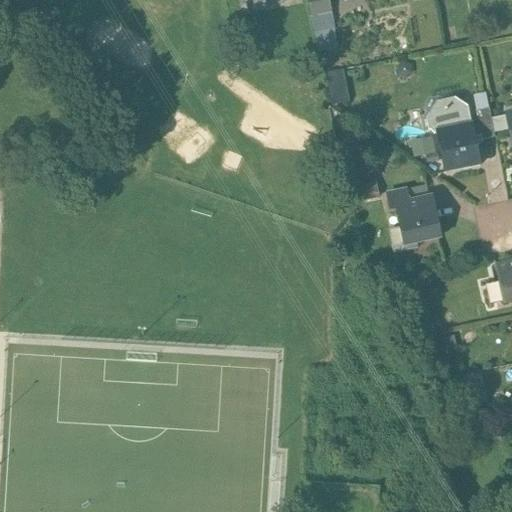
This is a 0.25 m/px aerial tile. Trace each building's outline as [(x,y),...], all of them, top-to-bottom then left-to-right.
[(240,0),(243,14),(265,10),(262,0),(240,0)] [(329,0),(308,0),(311,16),(310,16),(314,34),(336,29),(329,0)] [(345,69),(329,72),(335,104),(350,102),(345,69)] [(455,98),(453,101),(448,109),(447,109),(444,109),(445,111),(429,114),(426,119),(429,130),(433,133),(437,133),(445,173),(479,165),(468,107),(455,98)] [(494,134),(491,119),(489,109),(476,112),(482,136),(494,134)] [(509,131),(506,116),(491,119),(494,134),(509,131)] [(432,137),(412,142),(416,157),(437,152),(432,137)] [(346,191),(349,204),(377,197),(374,184),(346,191)] [(410,204),(430,199),(428,187),(407,191),(410,204)] [(397,207),(410,204),(407,191),(388,195),(392,212),(398,210),(397,207)] [(410,204),(397,207),(398,210),(405,243),(438,236),(430,199),(410,204)] [(511,263),(497,267),(505,302),(511,299),(511,263)]
